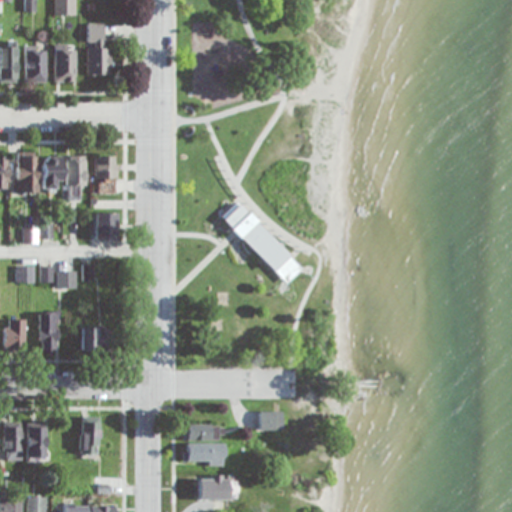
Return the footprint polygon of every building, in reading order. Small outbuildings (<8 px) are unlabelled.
[(77,15),(77,0),(52,0),(52,15),(77,15)] [(86,74),(109,74),(109,47),(103,47),(103,23),(86,23),(86,74)] [(15,46),(0,45),(0,82),(15,82),(15,46)] [(24,47),(24,82),(43,82),(43,47),(24,47)] [(73,82),(73,49),(52,49),(52,82),(73,82)] [(13,152),(13,192),(35,192),(35,152),(13,152)] [(40,189),(60,189),(60,156),(40,156),(40,189)] [(83,156),(63,156),(63,197),(83,197),(83,156)] [(115,157),(92,157),(92,194),(115,194),(115,157)] [(283,284),(301,267),(235,201),(218,218),(283,284)] [(93,240),(115,240),(115,212),(93,212),(93,240)] [(40,239),(51,239),(51,224),(40,224),(40,239)] [(35,229),(23,229),(23,244),(35,244),(35,229)] [(32,266),(15,266),(15,282),(32,282),(32,266)] [(74,271),(55,271),(55,288),(74,288),(74,271)] [(56,351),(56,312),(37,312),(37,351),(56,351)] [(24,319),(2,319),(2,347),(24,347),(24,319)] [(80,352),(111,352),(111,328),(80,328),(80,352)] [(257,431),(281,431),(281,411),(257,411),(257,431)] [(97,453),(97,421),(79,421),(79,453),(97,453)] [(1,460),(19,460),(19,422),(1,422),(1,460)] [(24,423),(24,459),(43,459),(43,423),(24,423)] [(221,424),(181,424),(181,441),(221,441),(221,424)] [(182,465),(223,465),(223,443),(182,443),(182,465)] [(43,511),(43,497),(26,497),(25,511),(43,511)] [(20,511),(21,498),(0,498),(0,511),(20,511)]
